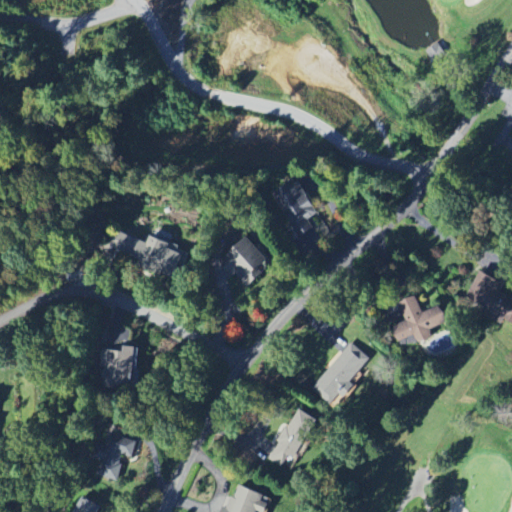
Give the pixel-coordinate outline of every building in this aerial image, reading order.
[(435,64),(447,56),(439,44),(427,52),(435,64)] [(299,239),(323,225),(297,180),(272,194),(299,239)] [(184,256),(170,250),(171,245),(152,237),(149,245),(120,233),(113,253),(175,278),(184,256)] [(254,276),(270,259),(246,237),(221,264),(248,289),(257,280),(254,276)] [(511,299),(497,292),(502,283),(480,273),(465,304),(508,324),(511,326),(511,299)] [(423,314),(416,297),(399,304),(407,323),(393,329),(402,350),(426,340),(423,335),(449,325),(441,306),(423,314)] [(371,359),(351,342),(312,391),(334,408),(351,386),(350,386),(371,359)] [(104,350),(102,384),(136,385),(138,348),(120,347),(119,351),(104,350)] [(317,420),(297,409),(270,460),(290,471),(317,420)] [(96,475),(118,481),(125,457),(133,459),(138,441),(124,436),(125,430),(110,426),(96,475)]
